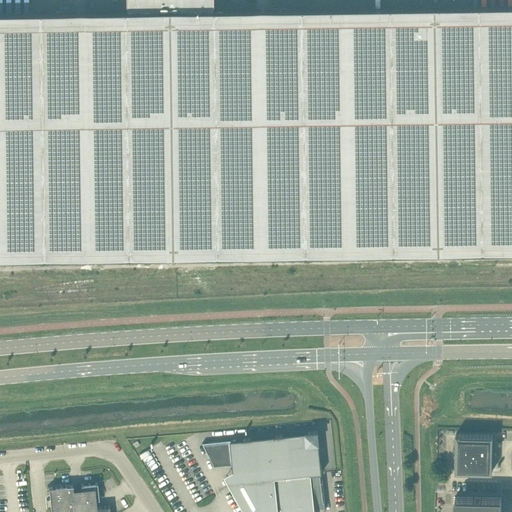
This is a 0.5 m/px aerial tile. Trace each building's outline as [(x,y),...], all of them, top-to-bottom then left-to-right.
[(0,258),(511,251),(511,5),(214,10),(214,7),(215,7),(214,0),(127,0),(128,8),(128,11),(0,12),(0,258)] [(314,511),(311,474),(320,473),(322,472),(318,430),(203,442),(208,454),(208,453),(214,466),(228,465),(233,465),(235,481),(241,481),(246,480),(248,484),(247,485),(250,490),(251,489),(263,510),(251,511),(249,511),(314,511)] [(492,471),(493,434),(456,434),(455,471),(492,471)] [(96,498),(99,498),(97,482),(81,483),(81,487),(73,487),(73,484),(48,487),(51,511),(97,506),(96,498)] [(500,511),(501,498),(454,497),(454,511),(500,511)]
